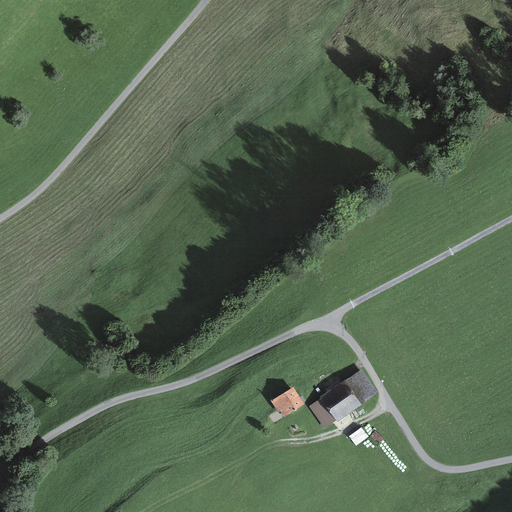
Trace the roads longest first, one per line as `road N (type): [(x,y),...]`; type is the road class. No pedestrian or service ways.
road 1 (unclassified): [(0,476),(106,405),(322,325),(351,341),(430,462),(462,469),(511,458)]
road 2 (unclassified): [(206,0),(37,190),(0,217)]
road 3 (track): [(145,511),(275,443),(345,429),(389,401)]
road 4 (track): [(322,325),(511,216)]
